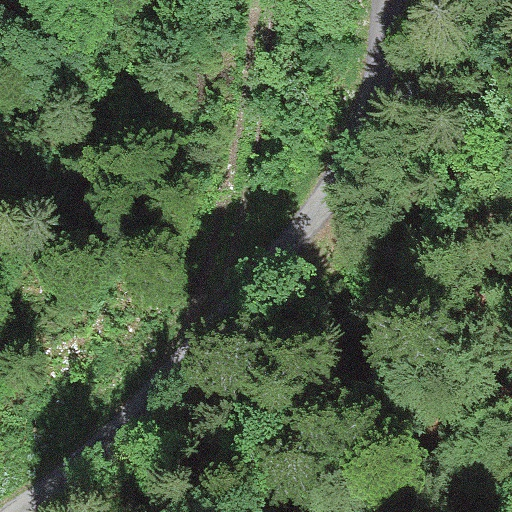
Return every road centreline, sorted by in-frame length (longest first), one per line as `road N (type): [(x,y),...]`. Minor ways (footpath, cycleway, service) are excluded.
road 1 (track): [(4,511),(169,376),(308,193),(354,83),(371,0)]
road 2 (track): [(259,0),(250,135),(222,306)]
